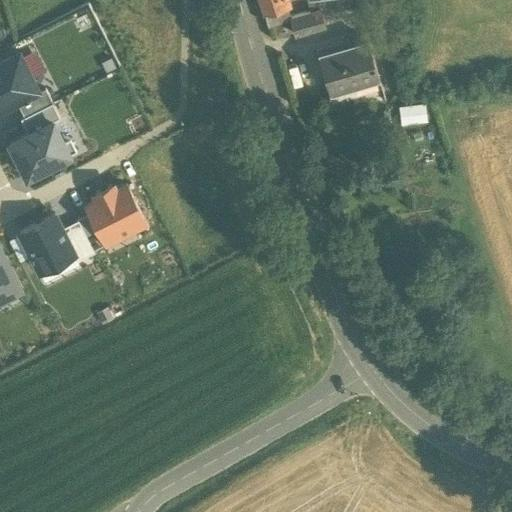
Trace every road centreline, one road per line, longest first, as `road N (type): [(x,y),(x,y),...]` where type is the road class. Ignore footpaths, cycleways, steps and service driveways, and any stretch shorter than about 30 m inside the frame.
road 1 (secondary): [(377,375),(350,329),(238,0)]
road 2 (tertiary): [(139,511),(377,375)]
road 3 (secondary): [(511,466),(441,436),(377,375)]
road 4 (residential): [(8,209),(122,152)]
